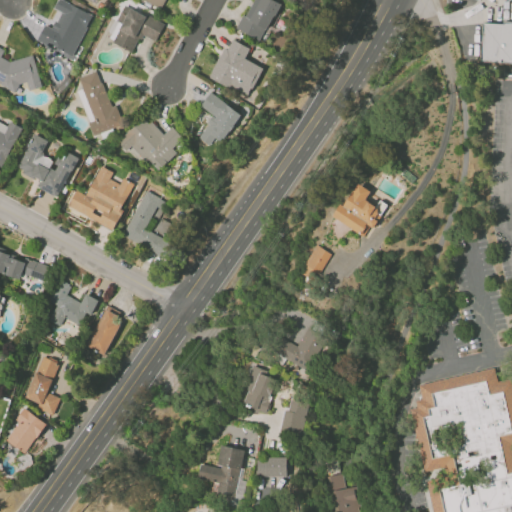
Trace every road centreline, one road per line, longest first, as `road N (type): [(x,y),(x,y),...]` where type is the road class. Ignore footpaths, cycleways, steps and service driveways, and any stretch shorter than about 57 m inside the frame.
road 1 (secondary): [(388,0),(123,403),(37,511)]
road 2 (residential): [(186,310),(0,208)]
